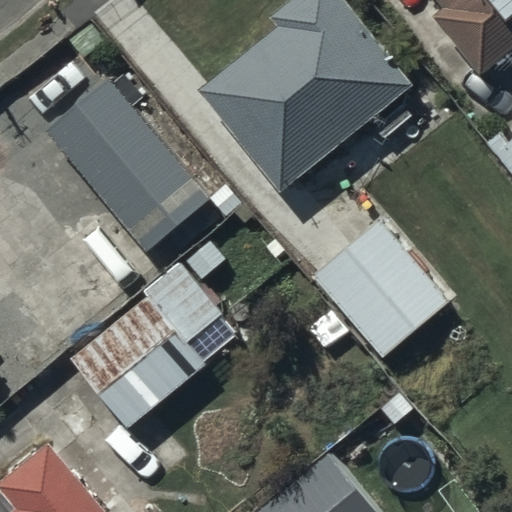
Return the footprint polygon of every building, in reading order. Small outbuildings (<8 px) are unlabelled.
[(197,94),(282,193),(414,87),(344,0),(293,0),(269,19),(277,29),(197,94)] [(511,0),(434,0),(443,10),(433,18),(481,77),(511,52),(511,0)] [(47,132),(148,254),(212,201),(111,79),(47,132)] [(511,142),(510,144),(500,132),(486,143),(511,174),(511,142)] [(449,304),(381,223),(314,278),(383,360),(449,304)] [(228,259),(213,241),(68,353),(128,431),(241,336),(198,285),(228,259)] [(0,493),(0,511),(108,511),(51,442),(0,484),(0,491),(1,493),(0,493)] [(335,511),(352,498),(323,462),(286,492),(282,487),(250,511),(335,511)]
